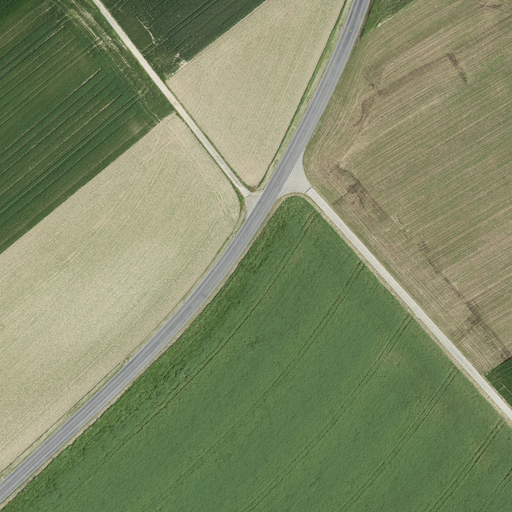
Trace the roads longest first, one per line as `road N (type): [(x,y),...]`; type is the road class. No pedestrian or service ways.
road 1 (tertiary): [(360,0),(283,171),(219,270),(146,354),(0,492)]
road 2 (track): [(283,171),(511,421)]
road 3 (track): [(90,0),(257,213)]
